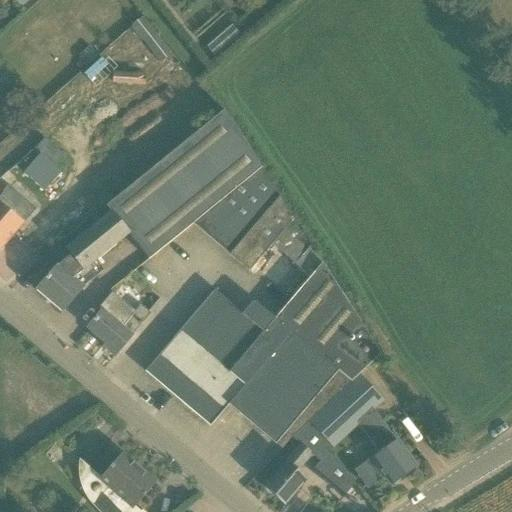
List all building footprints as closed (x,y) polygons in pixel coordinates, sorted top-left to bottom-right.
[(11,0),(19,9),(29,0),(11,0)] [(130,27),(136,34),(161,63),(172,54),(142,17),(130,27)] [(146,74),(113,71),(112,84),(145,86),(146,74)] [(192,224),(193,224),(192,223),(260,168),(224,111),(105,207),(110,213),(42,269),(49,275),(35,291),(36,292),(37,291),(61,311),(60,312),(61,313),(83,287),(103,271),(95,262),(128,235),(148,259),(147,259),(148,261),(193,225),(192,224)] [(291,437),(308,422),(358,375),(380,355),(293,219),(260,168),(192,223),(193,224),(249,272),(273,243),(311,276),(275,319),(256,303),(251,302),(241,313),(214,291),(148,369),(149,375),(205,422),(214,422),(228,405),(275,445),(276,444),(282,449),(291,437)] [(0,191),(0,249),(22,223),(0,204),(0,198),(4,194),(0,191)] [(132,336),(150,314),(140,305),(135,312),(112,292),(98,309),(101,311),(86,329),(105,345),(102,348),(114,357),(132,336)] [(332,448),(358,424),(380,454),(355,472),(367,488),(384,476),(391,485),(416,467),(397,441),(395,442),(372,411),(383,402),(358,375),(308,422),(332,448)] [(328,454),(332,448),(308,422),(291,437),(299,445),(263,487),(285,506),(307,479),(297,471),(311,455),(320,462),(313,470),(324,479),(338,463),(328,454)] [(140,511),(134,507),(155,484),(121,454),(99,480),(108,487),(97,500),(107,511),(143,511),(142,510),(140,511)] [(334,478),(343,491),(353,484),(344,471),(334,478)]
